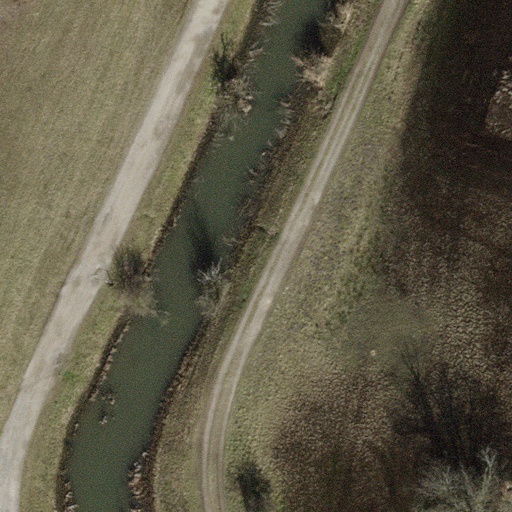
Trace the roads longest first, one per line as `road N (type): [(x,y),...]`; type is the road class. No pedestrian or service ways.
road 1 (track): [(218,0),(27,431),(19,511)]
road 2 (track): [(392,0),(232,367),(213,438),(217,511)]
